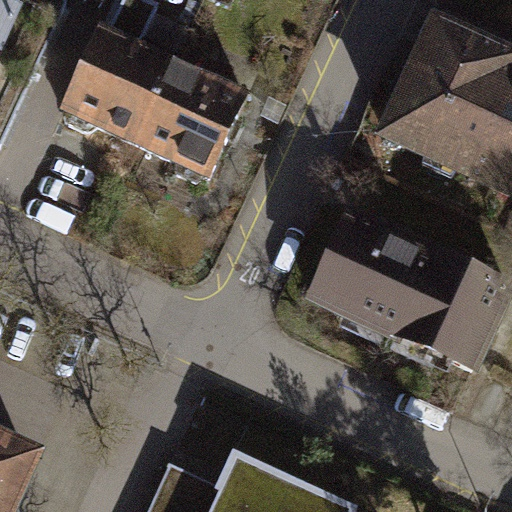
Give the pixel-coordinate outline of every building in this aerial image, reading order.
[(0,0),(0,129),(62,0),(0,0)] [(130,149),(174,59),(134,40),(151,7),(136,0),(119,0),(105,29),(98,26),(56,114),(130,149)] [(226,0),(202,0),(223,8),(226,0)] [(511,59),(434,26),(377,159),(511,216),(511,59)] [(204,183),(246,95),(174,59),(130,149),(204,183)] [(427,265),(349,230),(311,312),(480,389),(511,319),(511,291),(431,255),(427,265)] [(0,511),(11,511),(31,469),(0,455),(0,511)] [(325,511),(233,472),(215,511),(325,511)]
